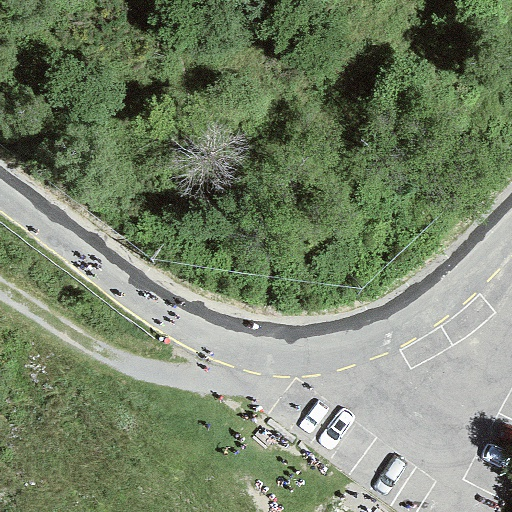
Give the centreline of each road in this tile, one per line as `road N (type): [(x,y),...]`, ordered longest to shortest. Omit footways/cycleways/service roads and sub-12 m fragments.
road 1 (unclassified): [(0,191),(150,307),(200,334),(267,355),(305,356),(405,325),(461,286),(511,234)]
road 2 (track): [(267,355),(218,379),(138,370),(0,293)]
